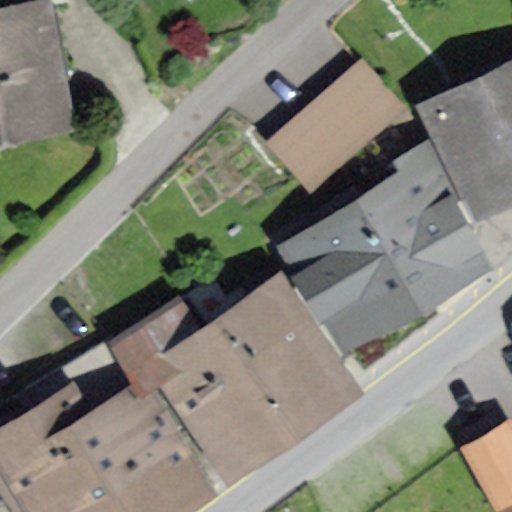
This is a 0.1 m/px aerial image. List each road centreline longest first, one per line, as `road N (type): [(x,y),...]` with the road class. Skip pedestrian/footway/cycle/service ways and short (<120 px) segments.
road 1 (residential): [(0,304),(321,0)]
road 2 (residential): [(511,285),(215,511)]
